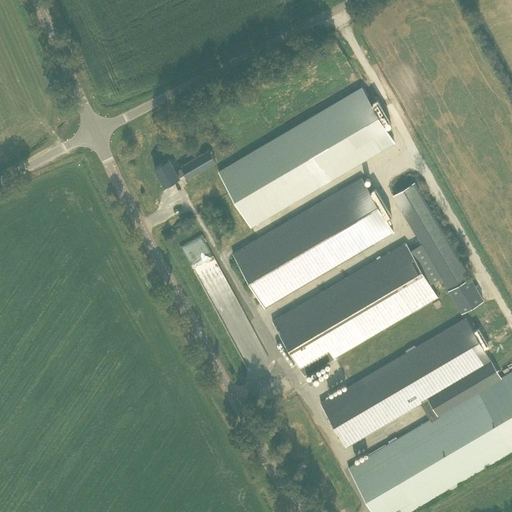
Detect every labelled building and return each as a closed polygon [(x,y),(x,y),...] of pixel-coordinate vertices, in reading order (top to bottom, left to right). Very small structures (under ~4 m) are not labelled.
[(251,226),(394,141),(381,120),(386,117),(378,103),(373,106),(361,86),(218,170),(251,226)] [(182,167),(175,171),(169,159),(155,167),(165,184),(179,176),(185,172),(192,183),(202,177),(192,159),(181,165),(182,167)] [(232,253),(264,307),(373,243),(373,244),(394,231),(361,176),(340,189),(341,189),(232,253)] [(304,374),(412,311),(438,296),(430,283),(441,277),(462,312),(483,299),(414,182),(393,194),(421,243),(410,249),(405,241),(380,256),(272,320),(304,374)] [(183,243),(188,259),(197,256),(197,257),(207,254),(202,237),(183,243)] [(346,446),(422,401),(432,418),(348,467),(374,511),(388,511),(411,499),(416,507),(449,488),(449,489),(458,484),(457,483),(511,450),(511,370),(501,377),(466,317),(320,402),(346,446)]
